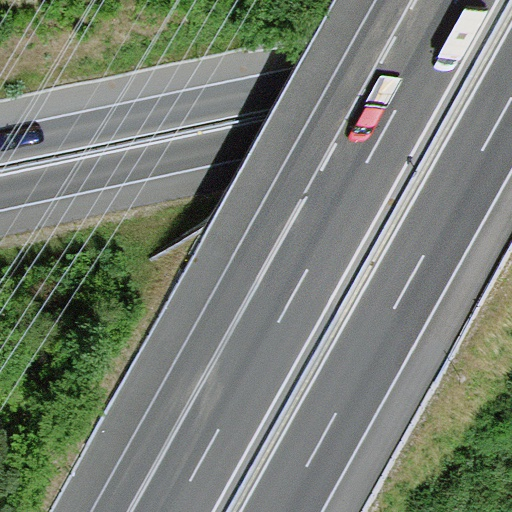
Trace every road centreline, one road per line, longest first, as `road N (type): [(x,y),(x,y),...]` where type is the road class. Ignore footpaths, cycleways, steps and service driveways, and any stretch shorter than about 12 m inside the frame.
road 1 (motorway): [(0,193),(511,85)]
road 2 (motorway): [(511,40),(0,146)]
road 3 (motorway): [(280,511),(511,95)]
road 4 (motorway): [(344,202),(109,511)]
road 5 (motorway): [(344,202),(172,511)]
road 6 (motorway): [(456,0),(344,202)]
